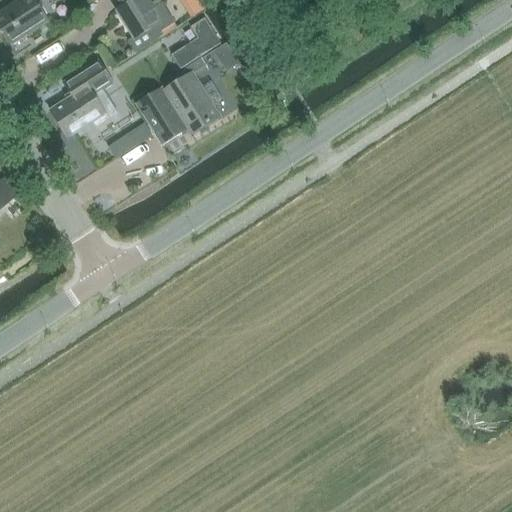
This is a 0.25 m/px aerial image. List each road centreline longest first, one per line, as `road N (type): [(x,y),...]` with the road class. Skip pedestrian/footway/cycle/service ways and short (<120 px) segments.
road 1 (tertiary): [(107,275),(511,11)]
road 2 (residential): [(107,275),(0,106)]
road 3 (tertiary): [(0,346),(107,275)]
